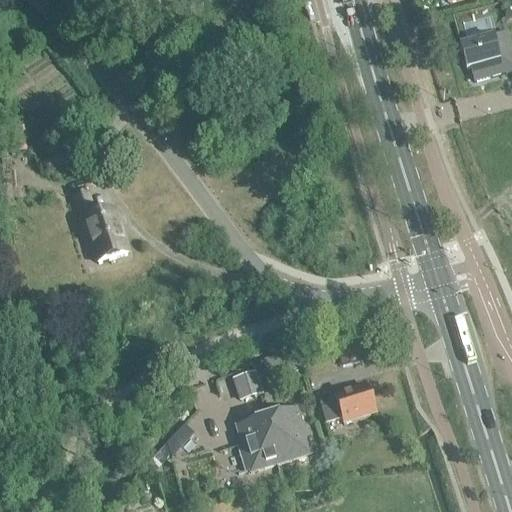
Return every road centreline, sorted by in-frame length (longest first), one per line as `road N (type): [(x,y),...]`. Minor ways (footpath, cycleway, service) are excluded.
road 1 (unclassified): [(324,301),(264,280),(45,0)]
road 2 (track): [(324,301),(145,374),(93,417),(32,511)]
road 3 (secondary): [(439,281),(354,0)]
road 4 (secondary): [(510,511),(439,281)]
